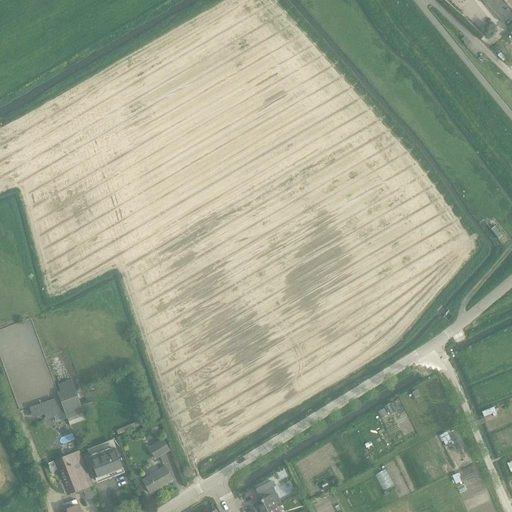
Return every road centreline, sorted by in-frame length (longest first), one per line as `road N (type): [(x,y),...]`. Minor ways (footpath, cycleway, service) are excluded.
road 1 (residential): [(219,476),(436,342)]
road 2 (residential): [(511,511),(436,342)]
road 3 (unclassified): [(511,114),(419,0)]
